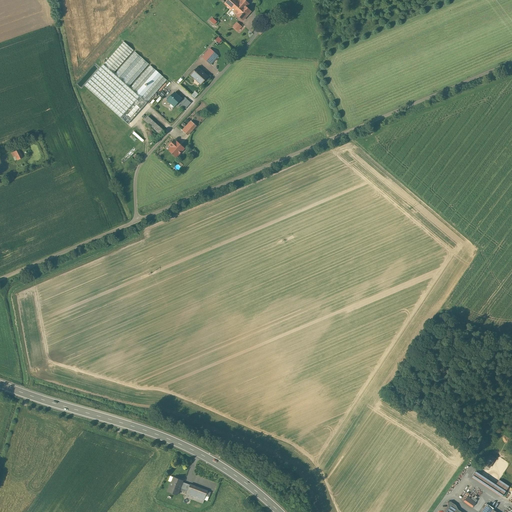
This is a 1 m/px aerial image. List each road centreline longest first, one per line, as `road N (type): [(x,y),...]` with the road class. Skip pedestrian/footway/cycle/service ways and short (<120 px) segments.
road 1 (unclassified): [(0,277),(511,61)]
road 2 (secondary): [(0,383),(180,444),(279,511)]
